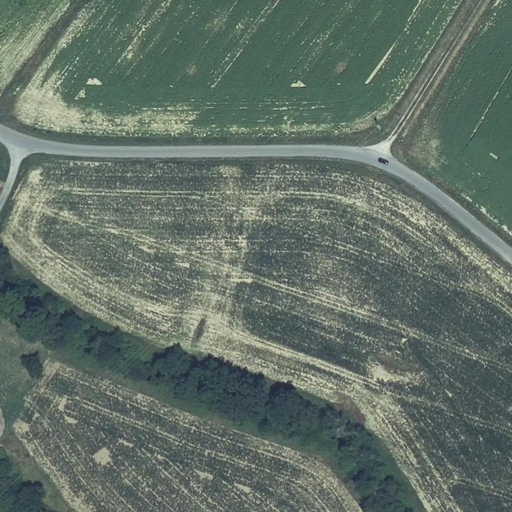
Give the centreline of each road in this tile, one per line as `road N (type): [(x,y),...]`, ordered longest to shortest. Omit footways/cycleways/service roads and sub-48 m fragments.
road 1 (tertiary): [(511,255),(377,159),(317,149),(93,150),(0,131)]
road 2 (track): [(478,0),(377,159)]
